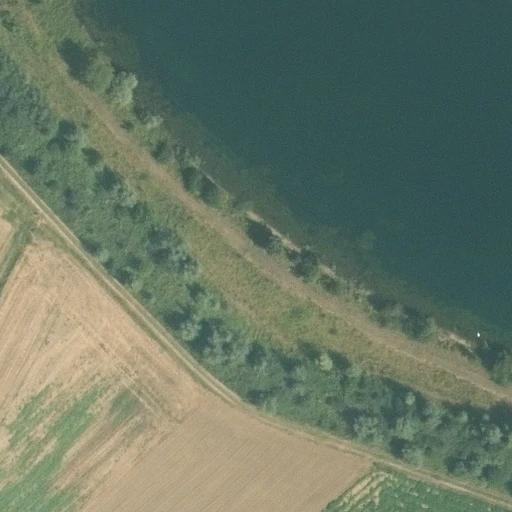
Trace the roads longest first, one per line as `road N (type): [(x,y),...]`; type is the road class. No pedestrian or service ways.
road 1 (track): [(511,400),(310,293),(104,104),(35,0)]
road 2 (track): [(0,161),(186,360),(254,410),(511,499)]
